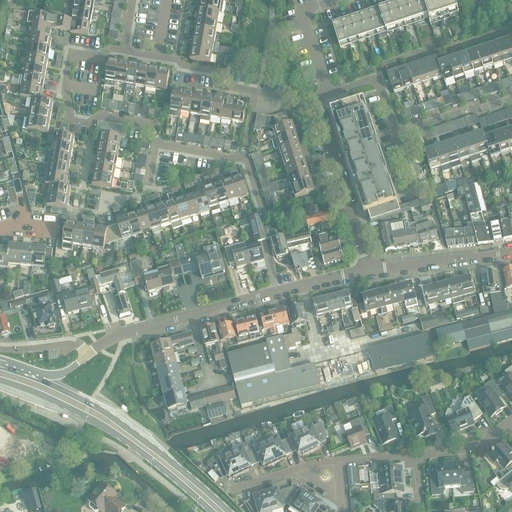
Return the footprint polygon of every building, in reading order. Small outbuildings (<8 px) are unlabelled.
[(225,4),(221,3),(203,0),(202,0),(202,1),(201,10),(201,11),(219,14),(223,15),(225,4)] [(430,25),(458,16),(453,0),(406,0),(406,3),(379,12),(379,11),(333,27),(339,47),(385,31),(386,32),(413,23),(414,26),(424,23),(423,20),(428,18),(430,25)] [(75,1),(73,12),(91,15),(93,4),(75,1)] [(199,10),(197,21),(217,24),(219,14),(201,11),(201,10),(199,10)] [(89,26),(91,15),(73,12),(71,21),(71,22),(89,26)] [(87,37),(89,26),(71,22),(71,21),(57,19),(53,18),(29,14),(27,25),(29,25),(51,29),(52,27),(55,27),(57,27),(56,31),(69,33),(87,37)] [(197,21),(195,30),(215,34),(217,24),(197,21)] [(27,36),(31,36),(49,40),(49,39),(51,29),(29,25),(27,36)] [(195,30),(193,40),(214,44),(215,34),(195,30)] [(51,40),(49,39),(49,40),(31,36),(29,47),(49,51),(51,40)] [(219,45),(214,44),(193,40),(191,51),(212,54),(217,55),(219,45)] [(511,58),(506,41),(496,44),(503,64),(511,60),(511,58)] [(496,44),(486,48),(493,67),(503,64),(496,44)] [(29,47),(27,57),(48,60),(49,51),(29,47)] [(486,48),(477,51),(483,70),(493,67),(486,48)] [(210,65),(212,54),(191,51),(189,61),(210,65)] [(478,72),(483,70),(477,51),(467,54),(474,74),(475,77),(479,76),(478,72)] [(464,77),(474,74),(467,54),(458,57),(464,77)] [(27,57),(25,67),(46,71),(48,60),(27,57)] [(458,57),(448,60),(454,80),(464,77),(458,57)] [(432,79),(442,76),(438,64),(436,58),(426,61),(432,79)] [(448,60),(438,64),(442,76),(445,83),(454,80),(448,60)] [(114,89),(115,84),(119,63),(108,61),(104,87),(114,89)] [(426,61),(417,64),(423,82),(432,79),(426,61)] [(115,84),(125,86),(129,65),(119,63),(115,84)] [(417,64),(407,67),(413,86),(423,82),(417,64)] [(125,86),(135,87),(139,67),(129,65),(125,86)] [(25,67),(24,77),(44,81),(46,71),(25,67)] [(135,87),(145,89),(149,69),(139,67),(135,87)] [(407,67),(397,71),(403,89),(413,86),(407,67)] [(145,89),(155,91),(159,70),(149,69),(145,89)] [(166,93),(168,84),(170,72),(159,70),(155,91),(166,93)] [(393,92),(403,89),(397,71),(387,74),(393,92)] [(44,81),(24,77),(19,76),(17,86),(22,87),(42,91),(42,92),(54,94),(55,89),(43,87),(44,81)] [(41,101),(42,92),(42,91),(22,87),(20,98),(26,99),(41,101)] [(467,87),(458,90),(460,96),(462,95),(469,92),(467,87)] [(180,114),(184,93),(173,91),(169,117),(179,119),(180,114)] [(180,114),(190,116),(194,95),(184,93),(180,114)] [(190,116),(200,117),(204,97),(194,95),(190,116)] [(210,123),(210,119),(214,99),(204,97),(200,117),(200,121),(210,123)] [(48,102),(41,101),(26,99),(24,109),(30,110),(51,114),(53,103),(48,102)] [(210,119),(221,121),(224,103),(225,100),(214,99),(210,119)] [(342,106),(329,111),(363,215),(371,212),(374,221),(370,222),(371,223),(378,221),(384,219),(400,214),(400,212),(396,213),(394,206),(390,194),(393,194),(396,204),(397,204),(366,110),(365,110),(362,111),(359,101),(350,104),(342,106)] [(221,121),(232,123),(235,105),(224,103),(221,121)] [(246,107),(235,105),(232,123),(243,125),(246,107)] [(30,110),(29,120),(49,124),(51,114),(30,110)] [(286,113),(279,115),(283,126),(290,124),(286,113)] [(261,128),(266,129),(267,117),(257,115),(254,131),(260,132),(261,128)] [(279,115),(274,116),(278,128),(283,126),(279,115)] [(274,116),(267,117),(266,129),(273,130),(278,128),(274,116)] [(49,124),(29,120),(23,119),(22,130),(27,130),(27,131),(47,134),(49,124)] [(95,134),(101,135),(104,124),(97,123),(95,134)] [(292,123),(290,124),(283,126),(278,128),(273,130),(276,139),(295,133),(292,123)] [(110,125),(104,124),(101,135),(108,136),(110,125)] [(504,132),(494,135),(501,155),(510,152),(504,132)] [(274,151),(279,149),(298,143),(295,133),(276,139),(271,141),(274,151)] [(483,133),(472,136),(479,156),(489,152),(489,151),(484,139),(485,139),(483,133)] [(54,134),(52,145),(72,149),(74,138),(72,137),(66,136),(60,135),(54,134)] [(101,135),(99,146),(119,149),(121,139),(119,138),(113,137),(108,136),(101,135)] [(491,158),(501,155),(494,135),(485,139),(484,139),(489,151),(489,152),(491,158)] [(480,160),(479,156),(472,136),(463,139),(469,159),(471,163),(480,160)] [(2,140),(5,151),(11,149),(8,139),(2,140)] [(459,162),(469,159),(463,139),(453,142),(459,162)] [(453,142),(443,146),(450,165),(459,162),(453,142)] [(279,149),(282,159),(301,153),(298,143),(279,149)] [(52,145),(50,155),(70,159),(72,149),(52,145)] [(99,146),(97,156),(117,160),(119,149),(99,146)] [(443,146),(433,149),(440,169),(450,165),(443,146)] [(430,172),(440,169),(433,149),(423,152),(430,172)] [(282,159),(285,169),(305,163),(301,153),(282,159)] [(50,155),(48,165),(69,169),(70,159),(50,155)] [(97,156),(95,166),(116,170),(117,160),(97,156)] [(7,161),(10,172),(16,170),(14,159),(7,161)] [(285,169),(289,179),(308,172),(305,163),(285,169)] [(48,165),(47,175),(67,179),(69,169),(48,165)] [(95,166),(94,176),(114,180),(116,170),(95,166)] [(289,179),(292,188),(311,182),(308,172),(289,179)] [(45,186),(49,186),(65,189),(67,179),(47,175),(45,186)] [(112,190),(114,180),(94,176),(92,186),(112,190)] [(242,177),(231,180),(238,200),(248,196),(242,177)] [(12,182),(13,186),(14,189),(16,195),(22,194),(19,180),(12,182)] [(231,180),(222,183),(228,203),(238,200),(231,180)] [(314,192),(311,182),(292,188),(295,198),(314,192)] [(222,183),(212,186),(219,206),(228,203),(222,183)] [(473,185),(462,188),(462,189),(464,197),(470,217),(478,246),(493,245),(487,217),(486,212),(480,213),(474,185),(473,185)] [(70,190),(65,189),(49,186),(47,197),(68,201),(70,190)] [(221,213),(219,206),(212,186),(202,190),(202,192),(203,192),(208,209),(209,209),(210,212),(211,216),(221,213)] [(14,189),(7,191),(11,205),(18,203),(16,195),(14,189)] [(462,189),(456,191),(458,199),(464,197),(462,189)] [(30,192),(28,204),(34,205),(36,194),(30,192)] [(202,192),(193,195),(200,215),(210,212),(209,209),(208,209),(203,192),(202,192)] [(193,195),(184,198),(190,218),(200,215),(193,195)] [(66,211),(68,201),(47,197),(46,207),(66,211)] [(192,224),(190,218),(184,198),(174,201),(182,227),(192,224)] [(422,210),(432,206),(430,199),(419,202),(422,210)] [(172,230),(182,227),(174,201),(164,205),(171,225),(172,230)] [(161,228),(171,225),(164,205),(155,208),(161,228)] [(511,235),(506,207),(496,210),(498,215),(503,243),(511,241),(511,235)] [(155,208),(145,211),(151,231),(161,228),(155,208)] [(496,210),(486,212),(487,217),(493,245),(503,243),(498,215),(496,210)] [(145,211),(135,214),(141,234),(151,231),(145,211)] [(329,212),(324,213),(318,215),(320,223),(331,221),(329,212)] [(135,214),(125,217),(132,237),(141,234),(135,214)] [(307,226),(320,223),(318,215),(305,218),(307,226)] [(251,218),(238,222),(240,228),(250,225),(252,233),(255,243),(266,239),(263,229),(259,216),(257,216),(255,217),(251,218)] [(121,241),(132,237),(125,217),(115,221),(121,241)] [(468,231),(464,231),(465,238),(466,238),(467,247),(478,246),(470,217),(469,217),(465,218),(468,231)] [(413,219),(416,231),(417,231),(421,245),(430,243),(424,225),(424,226),(420,227),(418,218),(413,219)] [(423,220),(424,226),(424,225),(430,243),(438,240),(433,223),(428,224),(427,219),(423,220)] [(76,225),(73,246),(83,248),(87,221),(84,221),(83,227),(76,225)] [(93,228),(94,223),(87,221),(83,248),(93,249),(96,229),(93,228)] [(401,222),(390,225),(380,227),(385,252),(409,248),(406,233),(404,234),(401,222)] [(461,223),(453,224),(454,224),(454,227),(454,232),(455,238),(457,239),(457,248),(467,247),(466,238),(465,238),(464,231),(462,231),(461,223)] [(71,252),(73,246),(76,225),(65,224),(61,250),(71,252)] [(448,224),(441,226),(441,227),(443,233),(448,249),(457,248),(457,239),(455,238),(454,232),(450,232),(448,224)] [(270,227),(263,229),(266,239),(270,238),(276,259),(288,256),(288,254),(280,228),(271,231),(270,227)] [(107,231),(96,229),(93,249),(103,251),(107,231)] [(416,231),(406,233),(409,248),(421,245),(417,231),(416,231)] [(308,232),(285,238),(288,249),(311,243),(308,232)] [(324,266),(332,263),(329,251),(334,249),(331,241),(328,242),(327,236),(317,239),(319,244),(318,244),(324,266)] [(338,239),(331,241),(334,249),(329,251),(332,263),(343,261),(338,239)] [(9,246),(9,250),(8,265),(20,266),(22,245),(16,244),(16,247),(9,246)] [(236,270),(250,266),(246,249),(245,249),(244,244),(222,250),(225,259),(233,257),(236,270)] [(27,245),(22,245),(20,266),(31,267),(33,248),(27,248),(27,245)] [(3,247),(0,246),(0,268),(8,269),(8,265),(9,250),(3,249),(3,247)] [(40,249),(33,248),(31,267),(44,269),(44,264),(51,264),(52,250),(46,249),(46,247),(40,246),(40,249)] [(175,248),(178,260),(182,274),(199,270),(202,279),(224,273),(220,255),(206,259),(204,253),(185,258),(182,246),(175,248)] [(259,246),(246,249),(250,266),(264,262),(259,246)] [(304,254),(292,257),(291,257),(292,261),(294,267),(295,273),(308,270),(304,254)] [(165,274),(158,276),(162,290),(175,286),(173,277),(182,274),(178,260),(168,262),(169,266),(163,268),(165,274)] [(148,294),(162,290),(158,276),(157,271),(143,275),(139,261),(130,264),(136,287),(145,284),(148,294)] [(506,289),(511,288),(511,268),(502,271),(506,289)] [(113,300),(119,316),(119,318),(130,315),(125,297),(124,296),(124,293),(125,293),(118,271),(100,277),(103,286),(114,283),(116,291),(111,293),(114,299),(113,300)] [(495,317),(507,314),(509,313),(507,306),(504,292),(502,293),(500,293),(497,272),(486,273),(488,287),(482,288),(483,295),(490,294),(495,317)] [(470,277),(458,280),(462,297),(475,294),(470,277)] [(63,279),(57,281),(49,283),(53,296),(61,294),(59,285),(64,283),(63,279)] [(463,302),(462,297),(458,280),(446,283),(451,300),(452,305),(463,302)] [(85,292),(75,295),(79,312),(92,308),(89,296),(94,295),(94,296),(100,295),(96,281),(90,283),(92,288),(84,290),(85,292)] [(399,286),(404,303),(405,309),(417,306),(415,300),(416,300),(412,283),(399,286)] [(443,302),(451,300),(446,283),(434,286),(440,305),(443,304),(443,302)] [(392,307),(404,303),(399,286),(387,289),(392,307)] [(434,306),(440,305),(434,286),(423,289),(428,307),(434,305),(434,306)] [(29,289),(17,293),(19,299),(23,298),(29,296),(29,291),(29,289)] [(386,308),(392,307),(387,289),(375,293),(382,316),(387,315),(386,308)] [(67,315),(79,312),(75,295),(69,296),(68,290),(61,292),(63,298),(67,315)] [(348,292),(336,296),(339,311),(350,308),(354,323),(360,322),(355,300),(351,301),(348,292)] [(382,316),(375,293),(361,296),(363,304),(358,305),(361,315),(363,318),(366,317),(366,314),(366,313),(376,311),(378,318),(376,318),(380,333),(386,331),(384,326),(382,316)] [(336,296),(324,299),(328,314),(339,311),(336,296)] [(53,298),(40,301),(41,307),(32,309),(37,329),(46,327),(47,329),(49,328),(50,329),(54,328),(54,327),(56,326),(51,306),(55,305),(53,298)] [(316,317),(328,314),(324,299),(312,302),(316,317)] [(25,306),(24,301),(9,306),(10,310),(25,306)] [(7,304),(0,302),(0,307),(1,308),(3,312),(9,310),(7,304)] [(290,331),(291,335),(293,346),(294,346),(300,344),(296,328),(302,327),(302,324),(307,322),(305,316),(304,316),(302,306),(288,309),(293,327),(291,327),(292,331),(290,331)] [(476,308),(466,311),(467,317),(478,314),(476,308)] [(284,309),(272,313),(276,328),(288,325),(284,309)] [(456,320),(467,317),(466,311),(458,313),(455,314),(456,320)] [(511,312),(509,313),(507,314),(495,317),(436,332),(440,348),(466,341),(468,350),(511,338),(511,312)] [(269,330),(271,336),(278,335),(276,328),(272,313),(259,316),(263,331),(269,330)] [(8,334),(9,334),(4,315),(0,316),(0,335),(1,335),(1,336),(2,336),(3,338),(8,336),(8,334)] [(436,316),(426,319),(429,330),(439,327),(438,321),(436,316)] [(255,318),(245,320),(250,341),(262,338),(261,334),(259,335),(255,318)] [(420,320),(420,322),(423,331),(429,330),(426,319),(420,320)] [(238,345),(250,341),(245,320),(234,323),(238,340),(237,340),(238,345)] [(222,342),(236,339),(232,324),(230,324),(228,324),(225,325),(224,326),(218,327),(222,342)] [(215,362),(224,360),(218,337),(216,337),(214,328),(201,332),(205,347),(214,344),(217,353),(213,354),(215,362)] [(351,340),(364,337),(362,329),(348,332),(351,340)] [(151,347),(154,359),(173,354),(171,347),(178,345),(179,349),(194,345),(191,334),(166,341),(167,343),(151,347)] [(231,385),(232,388),(233,388),(236,400),(237,400),(240,410),(320,390),(313,365),(291,371),(286,351),(295,349),(294,346),(293,346),(291,335),(266,341),(267,345),(227,355),(234,385),(231,385)] [(374,374),(432,359),(426,336),(368,351),(368,350),(314,364),(320,389),(374,375),(374,374)] [(154,359),(157,371),(176,366),(173,354),(154,359)] [(157,371),(160,383),(179,378),(176,366),(157,371)] [(511,401),(511,367),(504,373),(508,379),(500,385),(511,401)] [(485,374),(479,378),(483,382),(488,379),(485,374)] [(160,383),(163,396),(182,391),(179,378),(160,383)] [(490,391),(495,387),(491,382),(484,387),(487,392),(477,400),(490,419),(503,410),(490,391)] [(233,388),(232,388),(225,390),(228,402),(229,402),(236,400),(233,388)] [(225,390),(219,391),(223,403),(228,402),(225,390)] [(186,406),(182,391),(163,396),(167,411),(186,406)] [(219,391),(214,393),(217,405),(222,404),(223,403),(219,391)] [(214,393),(208,394),(211,406),(217,405),(214,393)] [(208,394),(202,396),(205,408),(211,406),(208,394)] [(208,420),(205,408),(202,396),(188,399),(192,412),(199,410),(202,422),(208,420)] [(425,439),(436,434),(429,418),(435,415),(427,397),(421,400),(424,408),(408,414),(409,416),(407,417),(409,424),(411,423),(417,437),(423,435),(425,439)] [(445,417),(447,421),(452,435),(467,429),(466,427),(473,424),(472,423),(482,416),(469,398),(464,400),(460,411),(460,413),(454,416),(453,414),(447,411),(445,417)] [(228,402),(223,403),(226,417),(233,415),(229,402),(228,402)] [(217,405),(211,406),(205,408),(208,420),(225,416),(222,404),(217,405)] [(378,421),(373,423),(382,446),(398,440),(391,423),(396,420),(391,407),(384,410),(384,411),(375,414),(378,421)] [(343,428),(346,435),(345,435),(351,450),(366,444),(364,439),(369,436),(362,420),(343,428)] [(312,428),(300,434),(310,454),(317,450),(316,448),(320,446),(319,445),(325,442),(322,425),(312,429),(312,428)] [(302,458),(310,454),(300,434),(289,439),(284,442),(290,454),(295,452),(297,457),(301,455),(302,458)] [(285,457),(290,454),(284,442),(279,444),(277,439),(272,441),(270,436),(263,439),(275,465),(283,461),(282,459),(285,457)] [(267,468),(275,465),(263,439),(256,442),(259,447),(254,450),(249,452),(255,465),(260,463),(262,468),(266,466),(267,468)] [(495,477),(499,483),(510,474),(511,471),(511,457),(511,455),(511,454),(504,444),(487,457),(493,465),(495,463),(503,471),(500,474),(497,473),(495,475),(495,477)] [(250,468),(255,465),(249,452),(246,445),(236,449),(238,452),(231,455),(240,475),(248,472),(247,470),(250,468)] [(232,479),(240,475),(231,455),(228,449),(221,453),(224,458),(219,460),(220,462),(208,467),(212,471),(219,479),(220,480),(227,477),(228,479),(231,477),(232,479)] [(462,464),(449,466),(451,488),(457,488),(462,494),(473,493),(472,477),(464,478),(462,464)] [(379,478),(379,485),(402,482),(401,469),(389,471),(389,465),(371,466),(371,475),(379,478)] [(445,489),(451,488),(449,466),(436,467),(438,480),(430,481),(431,497),(442,496),(445,489)] [(212,471),(207,475),(214,483),(215,482),(219,479),(212,471)] [(511,476),(510,474),(499,483),(495,486),(499,491),(507,492),(510,490),(511,492),(511,476)] [(404,494),(402,482),(379,485),(380,490),(373,495),(374,503),(392,502),(391,496),(404,494)] [(105,511),(120,511),(123,509),(113,500),(116,496),(101,484),(86,501),(89,504),(88,506),(88,509),(91,511),(96,511),(97,511),(98,511),(101,511),(104,510),(105,511)] [(36,490),(28,492),(33,511),(41,510),(36,490)] [(292,490),(283,492),(287,505),(290,507),(289,508),(294,511),(301,511),(311,499),(300,492),(298,494),(292,490)] [(277,491),(265,495),(270,511),(276,511),(283,510),(282,507),(287,505),(283,492),(278,494),(277,491)] [(270,511),(265,495),(253,498),(254,501),(243,504),(248,511),(270,511)] [(324,511),(319,508),(321,506),(311,499),(301,511),(324,511)] [(392,502),(374,503),(373,503),(373,507),(378,511),(405,511),(405,506),(393,507),(393,502),(392,502)]
